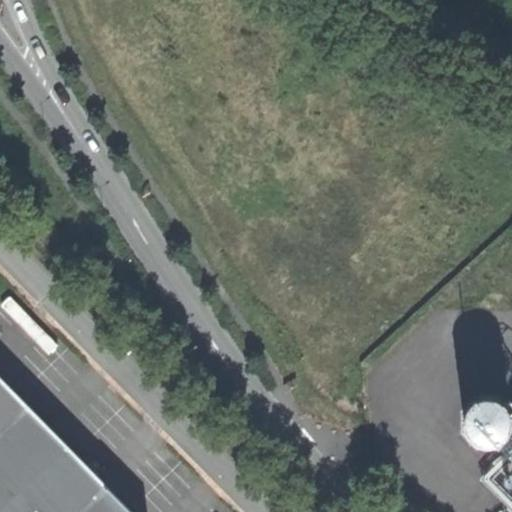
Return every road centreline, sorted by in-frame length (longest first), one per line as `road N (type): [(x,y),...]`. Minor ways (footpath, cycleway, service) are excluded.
road 1 (secondary): [(62,109),(257,409),(350,511)]
road 2 (unknown): [(157,511),(18,381),(18,349),(61,298)]
